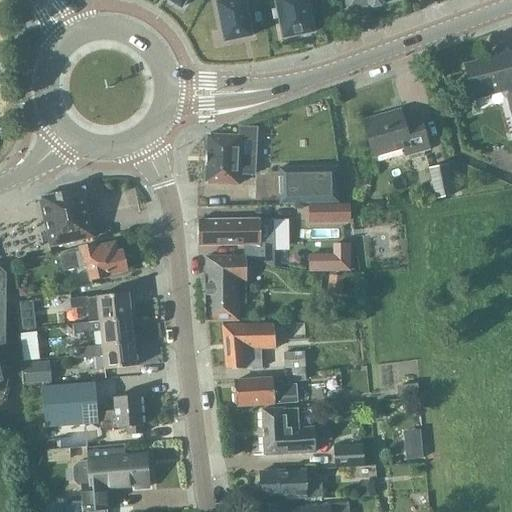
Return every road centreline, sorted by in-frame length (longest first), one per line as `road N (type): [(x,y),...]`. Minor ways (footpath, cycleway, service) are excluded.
road 1 (tertiary): [(169,94),(268,90),(511,6)]
road 2 (residential): [(208,511),(179,245),(165,186)]
road 3 (tertiary): [(169,94),(163,61),(140,37),(108,28),(76,37)]
